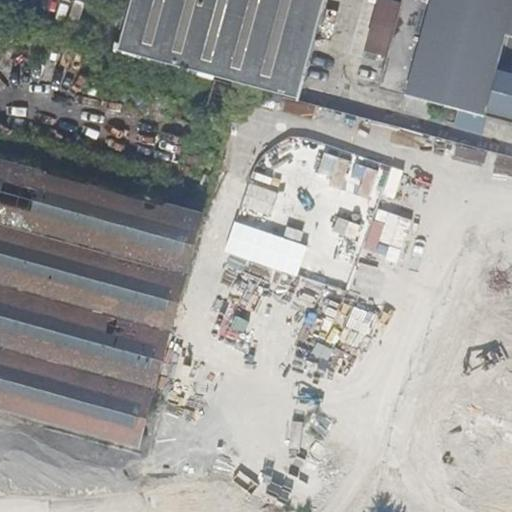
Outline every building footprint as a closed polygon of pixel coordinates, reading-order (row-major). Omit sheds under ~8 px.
[(128,0),(116,48),(237,83),(241,84),(255,88),(279,0),(128,0)] [(325,0),(279,0),(255,88),(299,100),(325,0)] [(388,55),(402,4),(383,0),(378,0),(363,57),(376,61),(379,53),(388,55)] [(511,0),(402,0),(402,4),(388,55),(379,53),(376,61),(386,64),(379,87),(406,94),(402,109),(429,116),(432,101),(458,108),(486,116),(511,122),(511,0)] [(224,127),(237,83),(116,48),(109,46),(108,49),(210,78),(198,120),(224,127)] [(0,408),(138,447),(203,211),(167,201),(189,119),(0,67),(0,408)] [(486,116),(458,108),(454,123),(482,131),(486,116)]
